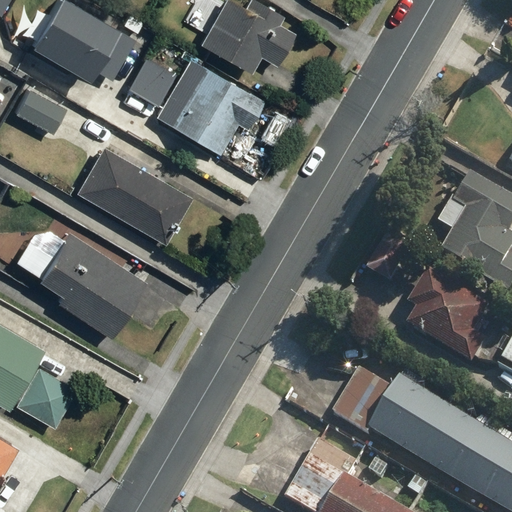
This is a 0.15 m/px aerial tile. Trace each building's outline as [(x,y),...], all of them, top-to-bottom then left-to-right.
[(0,0),(0,13),(4,16),(13,0),(0,0)] [(139,35),(80,0),(61,0),(35,44),(106,88),(139,35)] [(262,54),(280,64),(268,87),(297,103),(321,60),(292,43),(299,31),(281,21),(287,11),(266,0),(248,0),(247,3),(241,0),(224,0),(201,41),(253,71),(262,54)] [(511,7),(503,24),(511,29),(511,7)] [(129,87),(161,106),(156,114),(224,154),(243,123),(252,128),(271,96),(193,50),(190,57),(158,39),(129,87)] [(74,104),(28,78),(11,109),(57,134),(74,104)] [(300,118),(276,104),(259,133),(283,147),(300,118)] [(198,191),(107,140),(78,193),(168,243),(198,191)] [(444,222),(460,232),(449,252),(479,270),(476,274),(511,295),(511,190),(475,169),(444,222)] [(20,260),(39,272),(37,276),(62,293),(56,301),(112,338),(118,330),(151,280),(70,226),(62,237),(44,225),(20,260)] [(495,343),(479,333),(492,310),(437,277),(435,279),(431,277),(419,297),(423,299),(410,322),(482,366),(495,343)] [(0,403),(12,410),(16,403),(58,427),(80,390),(38,365),(50,345),(0,315),(0,403)] [(511,436),(406,373),(399,385),(366,365),(335,417),(368,437),(374,427),(511,510),(511,436)] [(24,456),(19,453),(23,447),(0,432),(0,481),(1,481),(6,484),(24,456)] [(285,505),(298,511),(414,511),(354,478),(363,462),(322,439),(285,505)]
